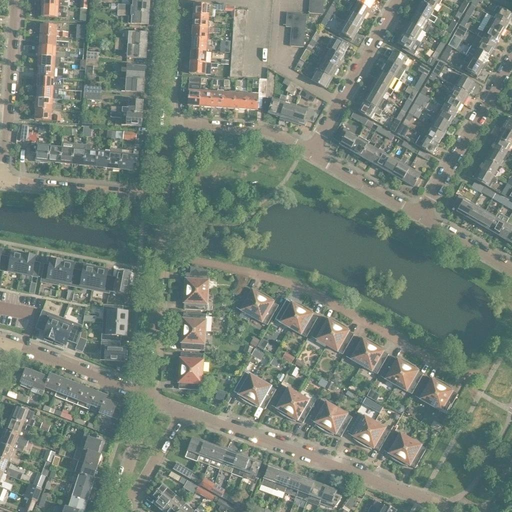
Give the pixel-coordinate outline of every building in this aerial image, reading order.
[(60,3),(60,0),(39,0),(39,6),(41,7),(57,8),(60,8),(67,8),(67,3),(60,3)] [(128,0),(128,6),(117,5),(117,10),(148,12),(148,0),(128,0)] [(357,3),(368,10),(373,0),(353,0),(353,1),(357,3)] [(433,11),(439,1),(437,0),(422,0),(421,4),(433,11)] [(473,0),(470,6),(475,8),(478,2),(474,0),(473,0)] [(351,13),(363,20),(368,10),(357,3),(351,13)] [(431,23),(432,24),(435,19),(430,16),(433,11),(421,4),(419,3),(415,9),(417,10),(415,14),(427,21),(431,23)] [(193,16),(208,17),(213,18),(214,11),(224,11),(224,7),(193,4),(193,16)] [(475,8),(470,6),(464,16),(474,21),(476,19),(470,16),(475,8)] [(59,13),(60,8),(57,8),(41,7),(41,17),(66,19),(66,14),(59,13)] [(326,12),(331,15),(335,10),(330,7),(326,12)] [(493,19),(506,26),(511,16),(499,9),(496,7),(490,17),(493,19)] [(148,12),(117,10),(116,16),(128,17),(127,24),(133,25),(133,24),(147,25),(148,12)] [(331,15),(326,12),(323,18),(328,21),(331,15)] [(462,14),(457,12),(454,18),(459,20),(462,14)] [(363,20),(351,13),(345,23),(357,30),(363,20)] [(431,23),(427,21),(415,14),(409,24),(421,31),(425,33),(431,23)] [(207,29),(209,29),(209,23),(207,23),(208,17),(193,16),(192,28),(207,29)] [(474,21),(464,16),(458,26),(463,28),(469,19),(474,22),(474,21)] [(506,26),(493,19),(490,17),(484,27),(500,36),(506,26)] [(339,33),(351,40),(357,30),(345,23),(339,33)] [(407,23),(401,33),(415,41),(421,31),(409,24),(407,23)] [(76,25),(75,39),(83,39),(84,26),(76,25)] [(41,26),(40,36),(55,37),(55,38),(58,38),(65,38),(65,33),(58,32),(55,32),(56,27),(41,26)] [(460,34),(463,28),(458,26),(455,31),(460,34)] [(481,33),(479,31),(477,36),(494,46),(500,36),(484,27),(481,33)] [(207,34),(219,34),(219,30),(209,29),(207,29),(192,28),(191,39),(206,40),(207,34)] [(450,35),(446,32),(442,38),(447,40),(450,35)] [(131,33),(130,41),(132,41),(132,45),(146,46),(146,34),(133,33),(131,33)] [(409,51),(415,41),(401,33),(396,43),(409,51)] [(311,40),(315,43),(319,37),(314,34),(311,40)] [(40,36),(39,47),(54,48),(57,48),(67,49),(68,43),(58,43),(55,43),(55,38),(55,37),(40,36)] [(326,49),(341,57),(347,47),(335,40),(336,38),(333,36),(332,39),(331,38),(327,45),(328,46),(326,49)] [(450,40),(450,41),(458,45),(461,40),(453,36),(450,40)] [(471,46),(476,49),(488,56),(494,46),(477,36),(474,41),(471,46)] [(190,51),(205,52),(206,40),(191,39),(190,51)] [(315,43),(311,40),(305,50),(310,53),(315,43)] [(126,45),(125,58),(145,59),(146,46),(132,45),(132,46),(126,45)] [(439,55),(442,49),(437,46),(434,52),(439,55)] [(452,48),(447,46),(443,52),(448,54),(452,48)] [(38,47),(37,57),(54,58),(60,59),(63,59),(64,54),(54,53),(54,48),(39,47),(38,47)] [(341,57),(326,49),(321,59),(322,59),(337,68),(343,59),(341,58),(341,57)] [(476,50),(475,49),(472,55),(473,55),(470,59),(482,66),(488,56),(476,49),(476,50)] [(189,62),(205,63),(206,63),(207,58),(205,57),(205,52),(190,51),(189,62)] [(393,51),(387,62),(399,69),(406,72),(408,68),(403,66),(407,59),(406,59),(393,51)] [(439,55),(434,52),(431,58),(435,61),(439,55)] [(299,60),(303,63),(307,57),(302,54),(299,60)] [(37,57),(36,62),(38,62),(38,68),(53,69),(63,70),(63,64),(60,64),(60,59),(54,58),(37,57)] [(318,70),(330,77),(332,78),(337,68),(322,59),(316,69),(318,70)] [(464,70),(476,77),(482,66),(470,59),(469,59),(466,63),(467,64),(464,70)] [(97,68),(97,60),(85,60),(85,61),(84,71),(84,77),(92,77),(93,67),(97,68)] [(300,69),(303,63),(299,60),(295,66),(300,69)] [(438,61),(430,74),(435,77),(437,77),(444,65),(438,61)] [(205,63),(189,62),(189,74),(210,76),(210,69),(216,69),(217,65),(205,64),(205,63)] [(387,62),(382,72),(393,79),(399,69),(387,62)] [(423,82),(430,70),(421,65),(417,72),(421,74),(418,79),(423,82)] [(126,67),(125,79),(143,80),(144,67),(130,66),(130,67),(126,67)] [(35,74),(35,78),(37,78),(52,79),(58,80),(68,80),(68,75),(63,75),(63,74),(63,70),(53,69),(38,68),(37,74),(35,74)] [(281,77),(266,68),(266,76),(277,83),(281,77)] [(312,81),(326,89),(330,82),(328,81),(330,77),(318,70),(316,69),(313,74),(315,75),(312,81)] [(376,77),(374,81),(393,91),(398,82),(393,79),(382,72),(378,78),(376,77)] [(435,77),(430,74),(427,79),(432,82),(435,77)] [(456,75),(450,85),(452,86),(468,95),(474,86),(471,84),(472,84),(460,77),(456,75)] [(37,78),(36,89),(52,90),(58,91),(66,91),(66,85),(58,85),(58,80),(52,79),(37,78)] [(125,79),(124,92),(129,92),(143,93),(143,80),(125,79)] [(245,110),(257,111),(258,98),(264,98),(265,80),(259,80),(258,96),(246,95),(245,110)] [(390,97),(393,91),(374,81),(368,91),(370,92),(382,99),(385,94),(390,97)] [(297,99),(298,95),(301,89),(290,82),(290,83),(288,87),(287,86),(287,87),(284,91),(297,99)] [(451,92),(448,97),(460,104),(462,105),(468,95),(452,86),(450,91),(451,92)] [(408,87),(405,92),(409,95),(407,100),(411,102),(417,92),(408,87)] [(424,97),(427,91),(422,88),(419,94),(424,97)] [(36,89),(36,99),(51,100),(63,101),(63,96),(57,95),(58,91),(52,90),(36,89)] [(315,97),(305,91),(301,89),(298,95),(311,103),(315,97)] [(187,106),(199,107),(200,92),(188,91),(187,106)] [(199,107),(210,108),(211,93),(200,92),(199,107)] [(370,92),(364,102),(376,109),(381,112),(387,102),(382,99),(370,92)] [(210,108),(222,108),(223,93),(211,93),(210,108)] [(222,108),(233,109),(234,94),(223,93),(222,108)] [(233,109),(245,110),(246,95),(234,94),(233,109)] [(424,97),(419,94),(416,99),(421,102),(424,97)] [(271,100),(267,114),(279,117),(283,104),(284,102),(284,100),(285,97),(280,96),(278,100),(272,98),(272,100),(271,100)] [(441,106),(442,107),(454,114),(460,104),(448,97),(445,103),(443,102),(441,106)] [(34,99),(33,110),(35,110),(50,111),(62,112),(63,106),(51,106),(51,100),(36,99),(34,99)] [(407,100),(401,109),(406,112),(411,102),(407,100)] [(110,107),(110,112),(141,114),(142,102),(128,101),(126,101),(126,109),(122,109),(122,108),(110,107)] [(278,119),(290,123),(295,105),(284,102),(283,104),(279,117),(278,119)] [(360,105),(357,111),(359,112),(358,112),(370,119),(373,114),(379,117),(381,112),(376,109),(364,102),(362,106),(360,105)] [(295,105),(290,123),(304,127),(305,121),(312,123),(318,112),(307,109),(295,105)] [(439,105),(433,115),(437,117),(448,124),(454,114),(442,107),(441,106),(439,105)] [(401,109),(397,116),(402,118),(406,112),(401,109)] [(49,121),(50,111),(35,110),(34,120),(49,121)] [(141,114),(110,112),(110,118),(121,119),(120,126),(140,127),(141,114)] [(408,114),(404,120),(409,122),(412,117),(408,114)] [(427,119),(425,124),(426,124),(429,126),(431,127),(443,134),(448,124),(437,117),(433,115),(430,121),(427,119)] [(400,122),(395,120),(391,126),(396,128),(400,122)] [(402,124),(398,130),(403,132),(407,127),(402,124)] [(428,132),(425,137),(437,144),(443,134),(431,127),(429,126),(426,131),(428,132)] [(339,146),(349,152),(358,137),(341,128),(334,140),(340,144),(339,146)] [(502,128),(496,138),(510,146),(511,142),(511,133),(504,129),(502,128)] [(122,140),(134,141),(135,134),(122,133),(122,140)] [(421,135),(415,145),(419,148),(431,154),(437,144),(425,137),(421,135)] [(358,137),(349,152),(348,153),(359,159),(360,158),(367,145),(368,143),(358,137)] [(490,149),(504,157),(510,146),(496,138),(490,149)] [(36,146),(36,145),(30,144),(29,155),(35,155),(35,162),(39,162),(40,161),(47,162),(48,147),(36,146)] [(85,145),(85,149),(83,166),(88,167),(88,166),(95,167),(97,152),(90,151),(90,146),(85,145)] [(367,145),(360,158),(370,163),(377,151),(378,150),(374,147),(373,149),(367,145)] [(59,164),(60,149),(61,147),(56,146),(56,148),(48,147),(47,162),(54,162),(54,164),(59,164)] [(65,147),(61,147),(60,149),(59,164),(63,164),(64,163),(71,164),(73,150),(65,149),(65,147)] [(73,147),(73,150),(71,164),(79,165),(79,166),(83,166),(85,149),(81,148),(73,147)] [(498,167),(504,157),(490,149),(484,159),(486,160),(498,167)] [(112,168),(119,169),(121,151),(109,150),(109,152),(107,169),(112,169),(112,168)] [(104,153),(97,152),(95,167),(103,167),(103,169),(107,169),(109,152),(105,151),(104,153)] [(127,170),(127,171),(131,171),(132,164),(136,164),(137,153),(121,151),(119,169),(127,170)] [(377,151),(370,163),(374,166),(373,167),(380,171),(381,169),(388,157),(377,151)] [(388,157),(381,169),(391,175),(399,161),(395,159),(393,161),(388,157)] [(399,161),(391,175),(401,181),(408,169),(403,166),(406,160),(402,157),(399,162),(399,161)] [(492,177),(498,167),(486,160),(480,169),(492,177)] [(401,181),(412,187),(419,175),(408,169),(401,181)] [(492,177),(480,169),(479,169),(473,179),(487,186),(492,177)] [(483,188),(473,183),(467,193),(471,195),(474,191),(480,194),(483,188)] [(511,187),(506,185),(500,195),(505,198),(511,187)] [(483,188),(480,194),(481,194),(481,193),(487,196),(489,192),(483,188)] [(455,212),(466,218),(473,206),(462,200),(455,212)] [(511,203),(504,200),(502,205),(508,208),(511,203)] [(451,207),(456,210),(459,205),(453,202),(451,207)] [(476,226),(477,224),(484,212),(478,209),(479,207),(474,205),(474,206),(473,206),(466,218),(470,220),(468,222),(476,226)] [(477,224),(487,230),(494,218),(495,217),(491,214),(490,215),(484,212),(477,224)] [(494,218),(487,230),(491,232),(490,234),(497,238),(498,236),(505,224),(494,218)] [(498,236),(508,242),(511,235),(511,228),(505,224),(498,236)] [(5,259),(3,271),(19,274),(23,255),(22,255),(22,253),(14,251),(13,253),(11,253),(10,260),(5,259)] [(23,255),(19,274),(37,278),(39,265),(33,264),(35,257),(23,255)] [(43,266),(40,283),(57,286),(58,286),(58,284),(62,263),(60,262),(61,260),(52,259),(52,261),(50,260),(49,267),(43,266)] [(62,263),(58,284),(74,287),(77,273),(72,272),(74,265),(72,264),(72,262),(63,261),(63,263),(62,263)] [(77,273),(74,287),(91,291),(95,269),(94,269),(94,267),(86,265),(85,267),(83,267),(82,274),(77,273)] [(180,288),(180,292),(206,293),(207,275),(206,275),(207,271),(189,267),(187,274),(185,274),(184,282),(182,281),(181,284),(180,288)] [(95,269),(91,291),(108,294),(109,292),(108,291),(111,279),(106,278),(107,271),(95,269)] [(111,279),(108,291),(109,292),(125,295),(129,275),(127,275),(128,273),(119,271),(119,273),(117,273),(116,280),(111,279)] [(246,288),(234,308),(250,317),(263,294),(260,293),(257,291),(253,290),(252,292),(246,288)] [(75,301),(75,291),(67,291),(68,301),(75,301)] [(205,311),(206,293),(180,292),(180,295),(180,299),(180,302),(183,302),(182,310),(205,311)] [(263,294),(250,317),(266,326),(277,306),(270,302),(272,300),(269,298),(266,296),(263,294)] [(274,320),(289,329),(302,306),(299,305),(296,303),(293,302),(292,304),(285,300),(274,320)] [(103,306),(102,323),(126,325),(127,313),(120,312),(120,307),(103,306)] [(305,308),(302,306),(289,329),(305,338),(316,318),(310,314),(311,312),(308,310),(305,308)] [(40,314),(35,327),(45,331),(43,337),(44,338),(44,340),(52,343),(52,341),(54,341),(62,319),(46,313),(45,316),(41,314),(40,314)] [(178,332),(204,333),(205,315),(182,314),(181,321),(179,321),(178,324),(178,328),(178,332)] [(321,317),(310,337),(326,346),(339,323),(335,322),(332,320),(329,319),(328,321),(321,317)] [(62,319),(54,341),(55,342),(54,344),(62,347),(63,345),(65,346),(67,339),(68,340),(77,343),(79,339),(80,333),(81,327),(62,319)] [(102,323),(101,341),(118,342),(118,336),(125,337),(126,325),(102,323)] [(342,325),(339,323),(326,346),(341,355),(353,335),(346,331),(348,329),(345,327),(342,325)] [(202,351),(204,333),(178,332),(177,335),(177,339),(178,342),(180,342),(180,350),(202,351)] [(356,337),(345,357),(360,366),(373,343),(370,342),(367,340),(364,339),(363,341),(356,337)] [(249,345),(254,348),(258,341),(253,338),(249,345)] [(77,343),(75,350),(81,352),(86,341),(79,339),(77,343)] [(101,343),(100,361),(123,362),(124,360),(126,360),(126,352),(124,352),(124,350),(117,349),(118,344),(101,343)] [(256,348),(262,351),(265,345),(259,343),(256,348)] [(376,345),(373,343),(360,366),(376,375),(387,355),(381,351),(382,349),(379,347),(376,345)] [(245,355),(249,355),(251,349),(244,346),(241,354),(245,355)] [(261,360),(264,353),(255,349),(252,356),(261,360)] [(175,371),(201,373),(202,355),(179,353),(179,361),(176,361),(176,364),(175,368),(175,371)] [(284,354),(281,359),(290,364),(293,359),(284,354)] [(397,361),(391,357),(379,377),(395,386),(408,363),(405,361),(402,360),(398,358),(397,361)] [(271,365),(278,368),(281,362),(273,359),(271,365)] [(293,365),(299,368),(302,363),(296,360),(293,365)] [(411,365),(408,363),(395,386),(411,395),(422,375),(415,371),(417,369),(414,367),(411,365)] [(291,366),(287,374),(294,378),(298,370),(291,366)] [(31,389),(31,388),(37,374),(25,370),(20,383),(27,386),(26,388),(31,389)] [(200,391),(201,373),(175,371),(175,375),(175,378),(175,382),(177,382),(177,390),(200,391)] [(240,400),(243,402),(246,404),(259,381),(243,372),(232,392),(239,396),(237,398),(240,400)] [(40,396),(44,388),(48,379),(37,374),(31,388),(32,388),(30,393),(36,395),(37,395),(40,396)] [(49,375),(48,379),(44,388),(51,391),(50,392),(51,393),(49,396),(53,397),(61,379),(49,375)] [(332,383),(335,385),(338,378),(332,375),(329,382),(332,383)] [(430,406),(443,383),(439,381),(436,380),(433,378),(432,381),(425,377),(414,397),(430,406)] [(72,384),(61,379),(53,397),(65,402),(66,399),(72,384)] [(275,390),(259,381),(246,404),(249,406),(253,407),(256,409),(257,406),(263,410),(275,390)] [(446,385),(443,383),(430,406),(445,415),(457,395),(450,391),(451,389),(449,387),(446,385)] [(77,403),(83,388),(72,384),(66,399),(65,402),(76,406),(77,403)] [(297,395),(282,386),(270,406),(277,410),(275,412),(278,414),(281,416),(284,418),(297,395)] [(83,388),(77,403),(76,406),(87,410),(94,393),(83,388)] [(217,390),(214,399),(222,402),(225,393),(217,390)] [(15,400),(25,404),(28,397),(18,393),(15,400)] [(94,393),(87,410),(88,410),(95,413),(96,411),(100,412),(104,401),(106,397),(94,393)] [(313,404),(297,395),(284,418),(287,419),(291,421),(294,422),(295,420),(302,424),(313,404)] [(28,397),(25,404),(37,409),(38,404),(29,401),(27,400),(28,397)] [(335,409),(320,400),(308,420),(315,424),(314,426),(316,428),(319,430),(322,432),(335,409)] [(117,406),(104,401),(100,412),(98,416),(103,418),(104,416),(117,421),(120,415),(120,413),(119,412),(118,411),(115,410),(117,406)] [(26,426),(31,428),(34,421),(31,420),(33,414),(15,407),(9,420),(26,426)] [(351,418),(335,409),(322,432),(326,433),(329,435),(332,436),(333,434),(340,438),(351,418)] [(61,413),(59,417),(71,422),(72,417),(66,415),(66,412),(62,411),(61,413)] [(355,442),(357,444),(361,445),(374,423),(358,414),(346,434),(353,438),(352,439),(355,442)] [(26,426),(9,420),(4,432),(17,437),(17,438),(21,439),(31,442),(33,437),(27,435),(28,432),(24,431),(26,426)] [(389,432),(374,423),(361,445),(364,447),(367,449),(370,450),(371,448),(378,452),(389,432)] [(435,424),(431,425),(430,428),(438,433),(441,428),(435,424)] [(106,435),(114,438),(116,432),(109,429),(106,435)] [(391,459),(394,461),(397,463),(410,440),(394,431),(383,451),(389,455),(388,457),(391,459)] [(17,437),(4,432),(2,432),(0,437),(0,440),(1,441),(0,443),(0,445),(12,450),(16,452),(16,451),(22,453),(24,447),(19,445),(21,439),(17,438),(17,437)] [(88,435),(85,446),(84,446),(82,450),(97,454),(98,451),(100,452),(104,440),(88,435)] [(53,436),(50,443),(56,445),(59,438),(53,436)] [(196,462),(197,458),(198,456),(203,443),(203,442),(201,441),(201,442),(191,438),(184,458),(196,462)] [(425,449),(410,440),(397,463),(400,465),(403,466),(406,467),(407,465),(414,469),(425,449)] [(210,460),(214,447),(203,443),(198,456),(197,458),(203,460),(203,458),(210,460)] [(19,461),(13,458),(16,452),(12,450),(0,445),(0,459),(7,463),(10,464),(11,464),(17,466),(19,461)] [(219,470),(226,451),(226,449),(215,445),(214,447),(210,460),(216,463),(214,468),(219,470)] [(230,474),(237,455),(238,453),(226,449),(226,451),(219,470),(230,474)] [(78,462),(81,463),(96,468),(100,456),(97,454),(87,452),(82,451),(78,462)] [(237,455),(230,474),(242,478),(242,477),(248,459),(237,455)] [(51,463),(53,458),(45,456),(43,461),(51,464),(51,463)] [(5,477),(5,476),(19,481),(22,475),(8,469),(10,464),(7,463),(0,459),(0,474),(2,475),(1,476),(5,477)] [(260,464),(248,459),(242,477),(253,482),(255,477),(260,464)] [(96,468),(81,463),(78,462),(74,473),(77,474),(77,475),(79,475),(93,480),(96,468)] [(45,463),(40,475),(45,477),(50,466),(45,463)] [(191,474),(192,472),(175,463),(172,470),(189,479),(191,474)] [(260,486),(272,490),(279,471),(267,467),(263,480),(260,486)] [(276,492),(277,491),(284,494),(290,475),(279,471),(272,490),(276,492)] [(9,493),(11,486),(3,483),(5,477),(1,476),(2,475),(0,474),(0,489),(2,490),(9,493)] [(32,486),(40,489),(45,477),(40,475),(37,474),(32,486)] [(191,474),(189,479),(195,483),(198,478),(191,474)] [(89,491),(93,480),(79,475),(77,482),(75,482),(74,486),(89,491)] [(290,475),(284,494),(295,498),(302,479),(290,475)] [(178,483),(184,486),(187,481),(181,478),(178,483)] [(302,479),(295,498),(306,502),(313,483),(302,479)] [(318,504),(319,502),(324,488),(313,483),(306,502),(306,503),(317,507),(318,504)] [(70,498),(72,498),(85,502),(89,491),(74,486),(71,485),(67,496),(70,497),(70,498)] [(162,511),(176,496),(162,485),(151,497),(155,501),(152,504),(161,511),(162,511)] [(41,491),(31,487),(26,500),(30,501),(35,503),(36,504),(41,491)] [(212,487),(210,492),(216,495),(218,491),(212,487)] [(336,492),(324,488),(319,502),(318,504),(333,509),(339,501),(340,497),(335,495),(336,492)] [(199,495),(205,498),(208,494),(202,490),(199,495)] [(176,496),(162,511),(178,511),(184,505),(185,504),(176,496)] [(231,504),(234,499),(228,496),(225,501),(231,504)] [(349,511),(356,501),(350,497),(343,507),(349,511)] [(81,511),(85,502),(72,498),(70,505),(68,504),(67,508),(75,511),(81,511)] [(240,503),(234,499),(231,504),(237,508),(240,503)] [(31,511),(35,503),(30,501),(26,511),(31,511)] [(227,510),(229,506),(223,502),(220,507),(227,510)] [(395,511),(383,505),(382,506),(374,502),(370,509),(376,511),(395,511)]
